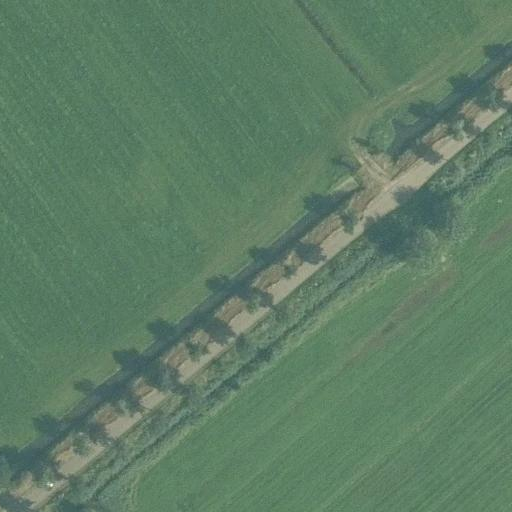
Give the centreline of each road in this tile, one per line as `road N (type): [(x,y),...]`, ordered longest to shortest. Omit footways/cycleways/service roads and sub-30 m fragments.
road 1 (unclassified): [(19,511),(511,98)]
road 2 (track): [(344,135),(448,247)]
